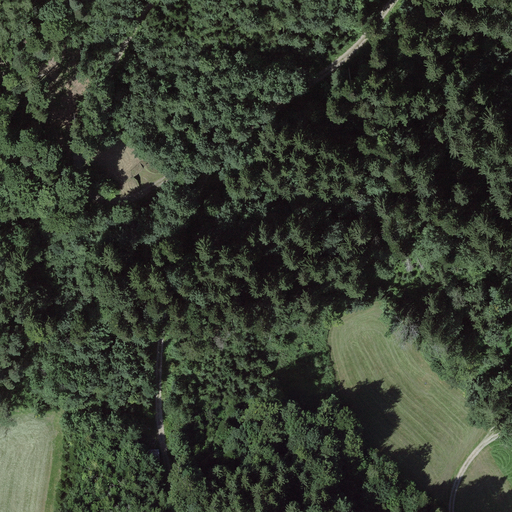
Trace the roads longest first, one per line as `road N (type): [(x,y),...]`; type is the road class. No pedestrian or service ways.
road 1 (track): [(395,0),(349,54),(222,149),(117,200),(84,184)]
road 2 (track): [(222,149),(169,276),(162,324),(170,511)]
